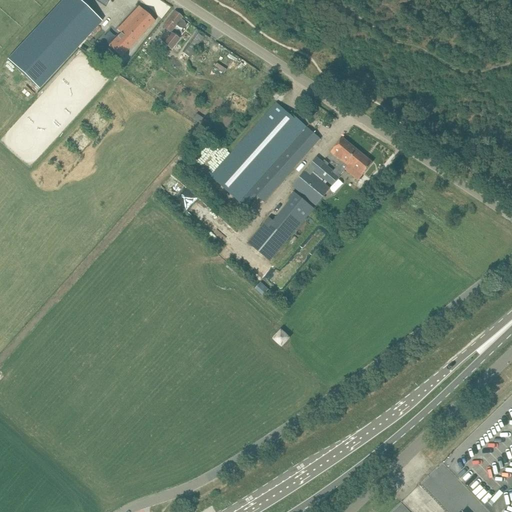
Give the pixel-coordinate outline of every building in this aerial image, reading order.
[(62,0),(7,59),(39,89),(102,21),(79,0),(62,0)] [(139,6),(116,30),(120,33),(109,45),(121,57),(155,21),(139,6)] [(175,12),(172,16),(163,27),(166,29),(158,39),(171,49),(179,39),(170,32),(176,25),(179,28),(183,29),(186,25),(184,22),(181,19),(182,17),(175,12)] [(208,40),(203,37),(197,32),(189,43),(182,53),(188,58),(197,45),(202,49),(208,40)] [(160,52),(156,57),(159,60),(164,55),(160,52)] [(270,111),(211,176),(239,202),(306,127),(291,114),(290,115),(276,103),(270,111)] [(196,114),(193,119),(200,123),(203,118),(196,114)] [(307,128),(251,191),(257,195),(264,202),(313,147),(320,139),(307,128)] [(348,166),(345,170),(358,180),(372,163),(342,138),(331,152),(343,162),(348,166)] [(332,186),(345,170),(348,166),(343,162),(339,167),(338,165),(333,171),(316,157),(292,186),(316,205),(330,188),(312,173),(314,171),(332,186)] [(356,196),(353,200),(357,203),(360,205),(363,201),(367,196),(361,190),(356,196)] [(291,200),(287,205),(305,219),(313,208),(296,194),(291,200)] [(357,203),(352,208),(357,213),(362,207),(360,205),(357,203)] [(256,288),(255,289),(261,294),(266,288),(261,283),(256,288)] [(282,345),(292,341),(287,330),(277,335),(282,345)]
